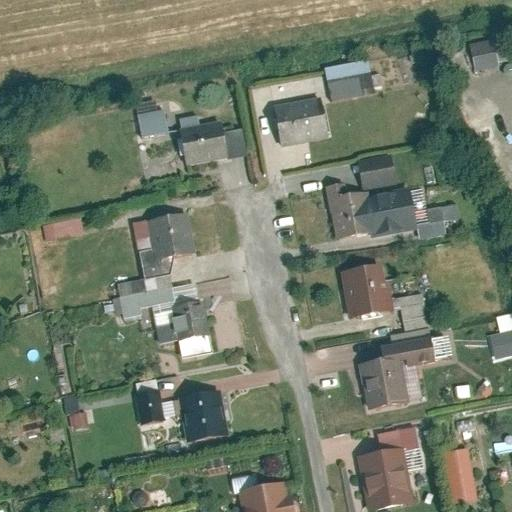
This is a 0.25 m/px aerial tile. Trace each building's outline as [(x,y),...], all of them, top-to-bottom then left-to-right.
[(473,75),(511,66),(511,51),(507,29),(465,37),(473,75)] [(331,100),(375,94),(370,59),(326,65),(331,100)] [(274,105),(282,147),(328,139),(320,97),(274,105)] [(158,109),(156,100),(137,103),(138,112),(158,109)] [(138,113),(141,136),(169,133),(166,109),(138,113)] [(187,164),(227,156),(219,119),(179,127),(187,164)] [(390,154),(370,158),(373,170),(393,166),(390,154)] [(408,185),(368,193),(366,186),(347,190),(346,183),(323,188),(334,241),(365,235),(366,240),(417,230),(408,185)] [(148,219),(156,263),(195,256),(186,212),(148,219)] [(47,242),(85,234),(81,216),(43,225),(47,242)] [(341,268),(350,318),(392,310),(384,261),(341,268)] [(109,287),(117,312),(123,310),(116,285),(109,287)] [(399,298),(403,330),(429,326),(424,294),(399,298)] [(171,304),(178,338),(211,332),(204,298),(171,304)] [(511,329),(489,335),(494,358),(511,354),(511,329)] [(369,408),(409,400),(400,354),(360,361),(369,408)] [(159,380),(136,381),(138,422),(176,420),(175,401),(160,401),(159,380)] [(177,398),(185,442),(229,433),(220,389),(177,398)] [(87,412),(71,414),(73,428),(89,425),(87,412)] [(454,418),(455,440),(480,439),(478,417),(454,418)] [(358,454),(368,510),(412,503),(402,446),(358,454)] [(443,453),(452,504),(477,500),(469,448),(443,453)] [(240,489),(243,511),(294,511),(291,493),(288,494),(286,482),(240,489)]
